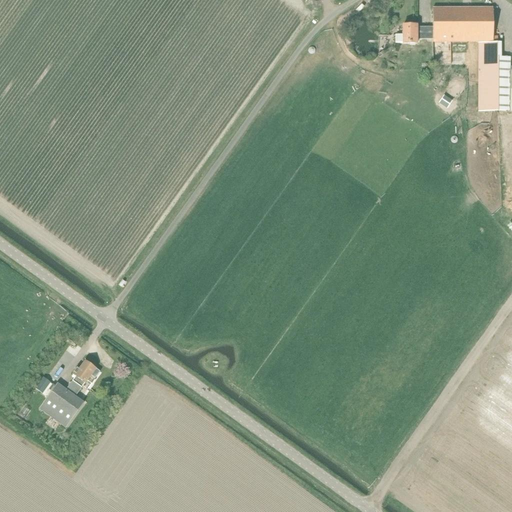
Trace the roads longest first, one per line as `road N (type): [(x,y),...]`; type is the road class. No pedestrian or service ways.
road 1 (tertiary): [(370,511),(0,244)]
road 2 (unknown): [(362,506),(511,295)]
